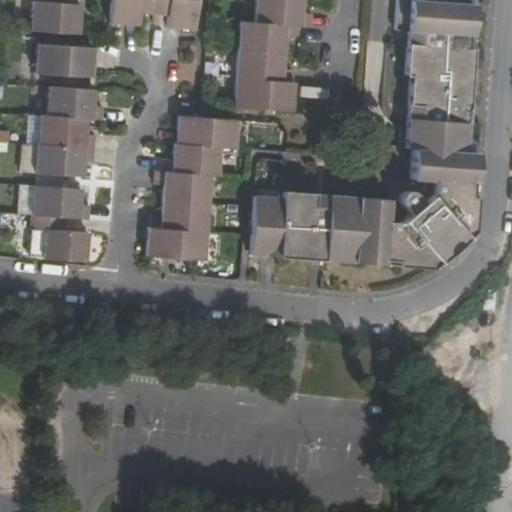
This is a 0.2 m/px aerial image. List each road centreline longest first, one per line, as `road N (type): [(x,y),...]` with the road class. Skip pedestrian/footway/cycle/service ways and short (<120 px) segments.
road 1 (residential): [(119,285),(389,312),(453,285),(491,239),(511,4)]
road 2 (unknown): [(98,511),(106,460),(135,435),(359,448)]
road 3 (residential): [(163,58),(161,102),(129,161),(119,285)]
